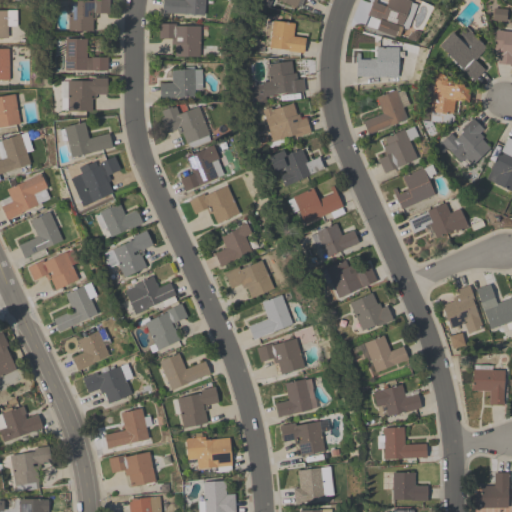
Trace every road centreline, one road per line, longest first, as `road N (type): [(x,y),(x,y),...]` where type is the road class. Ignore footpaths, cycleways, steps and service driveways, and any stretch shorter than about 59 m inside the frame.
road 1 (residential): [(453,511),(454,448),(436,362),(343,145),(329,87),(345,0)]
road 2 (residential): [(262,511),(255,431),(139,149),(138,0)]
road 3 (residential): [(87,511),(66,415),(0,277)]
